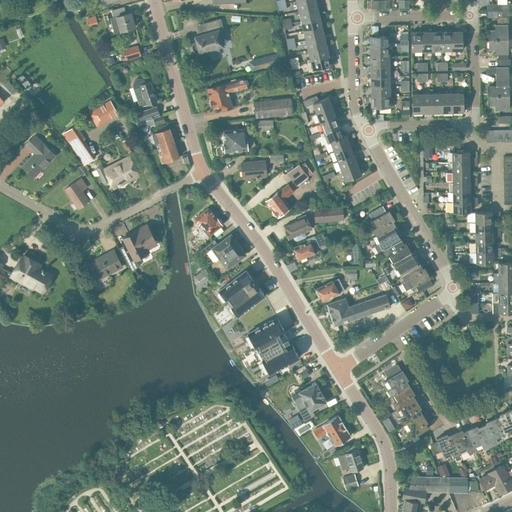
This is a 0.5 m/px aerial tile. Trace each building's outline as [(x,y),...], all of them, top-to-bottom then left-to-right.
[(300,0),(296,1),(293,2),(294,5),(297,4),(298,10),(298,11),(317,6),(315,0),(300,0)] [(495,29),(489,30),(489,32),(489,39),(489,48),(496,48),(496,53),(498,53),(498,60),(498,66),(498,67),(498,72),(498,74),(498,81),(496,81),(497,86),(490,86),(490,95),(509,94),(508,80),(508,74),(508,67),(510,67),(510,66),(510,60),(508,60),(508,53),(507,39),(511,38),(511,29),(508,29),(508,25),(507,25),(507,18),(509,18),(509,15),(509,11),(511,11),(511,10),(511,3),(507,4),(497,4),(497,11),(497,18),(497,25),(495,25),(495,29)] [(298,11),(295,12),(296,15),(299,14),(301,21),(319,16),(317,6),(298,11)] [(113,17),(110,18),(114,33),(120,31),(121,31),(134,27),(130,12),(125,14),(123,7),(111,11),(113,17)] [(96,16),(86,18),(89,26),(98,24),(96,16)] [(301,21),(298,21),(299,24),(301,24),(303,30),(307,29),(322,25),(319,16),(301,21)] [(225,34),(225,32),(221,18),(201,24),(204,34),(195,37),(196,41),(194,42),(192,46),(193,51),(197,53),(209,50),(210,54),(220,51),(219,47),(223,45),(220,35),(225,34)] [(303,30),(300,31),(300,32),(301,34),(304,33),(305,40),(324,35),(323,32),(322,25),(307,29),(303,30)] [(441,32),(442,51),(442,52),(445,52),(445,51),(452,51),(451,31),(441,32)] [(451,31),(452,51),(452,55),(455,55),(455,51),(462,50),(462,31),(451,31)] [(411,32),(412,51),(412,53),(415,53),(415,51),(422,51),(421,32),(411,32)] [(421,32),(422,51),(422,53),(425,53),(425,51),(432,51),(431,32),(421,32)] [(432,51),(432,52),(435,52),(435,51),(442,51),(441,32),(431,32),(432,51)] [(305,40),(302,41),(303,44),(306,43),(308,50),(326,45),(324,35),(305,40)] [(370,37),(370,47),(389,46),(394,46),(394,42),(389,42),(389,36),(370,37)] [(138,45),(122,49),(125,60),(141,56),(138,45)] [(308,50),(305,50),(306,53),(308,53),(310,59),(329,55),(326,45),(308,50)] [(389,46),(370,47),(370,56),(389,56),(391,56),(391,53),(389,53),(389,46)] [(278,53),(255,59),(258,69),(281,63),(278,53)] [(310,59),(307,60),(308,63),(311,63),(312,69),(331,65),(329,55),(310,59)] [(113,56),(107,58),(108,65),(115,63),(113,56)] [(389,56),(370,56),(370,57),(370,58),(370,66),(390,66),(391,66),(391,63),(390,63),(389,57),(389,56)] [(370,66),(371,76),(390,76),(392,76),(392,73),(390,73),(390,66),(370,66)] [(390,76),(371,76),(371,86),(390,86),(392,86),(392,83),(390,83),(390,77),(390,76)] [(139,107),(146,105),(157,102),(150,81),(146,83),(145,80),(141,78),(137,78),(134,80),(133,84),(133,87),(139,107)] [(228,92),(247,87),(244,78),(207,88),(211,100),(210,102),(211,106),(212,107),(213,108),(221,106),(222,110),(232,107),(228,92)] [(8,81),(4,85),(12,94),(16,90),(8,81)] [(390,86),(371,86),(371,87),(371,96),(390,96),(392,96),(392,93),(390,93),(390,87),(390,86)] [(453,93),(453,112),(463,112),(463,93),(462,93),(462,90),(459,90),(459,93),(453,93)] [(412,94),(413,113),(423,113),(422,91),(420,91),(420,94),(412,94)] [(422,91),(423,113),(433,113),(433,94),(432,94),(432,91),(429,91),(429,94),(422,94),(422,91)] [(433,94),(433,113),(443,112),(443,93),(443,91),(439,91),(439,94),(433,94)] [(443,93),(443,112),(453,112),(453,93),(453,91),(449,91),(449,93),(443,93)] [(509,94),(490,95),(490,104),(497,104),(497,109),(509,109),(509,95),(509,94)] [(316,113),(332,107),(335,106),(333,102),(330,103),(328,97),(318,101),(316,96),(303,101),(305,106),(313,104),(316,113)] [(390,96),(371,96),(371,97),(371,107),(379,107),(390,107),(393,107),(393,103),(390,103),(390,98),(390,97),(390,96)] [(256,118),(291,114),(290,98),(254,102),(256,118)] [(110,99),(88,113),(97,127),(118,114),(110,99)] [(409,101),(401,101),(401,106),(403,106),(403,110),(409,109),(409,106),(409,101)] [(137,113),(140,121),(159,114),(157,106),(137,113)] [(316,113),(320,123),(336,117),(338,116),(337,112),(334,113),(332,107),(316,113)] [(403,110),(399,110),(399,119),(410,119),(409,109),(403,110)] [(165,122),(163,115),(153,118),(145,120),(147,126),(154,124),(155,125),(165,122)] [(320,123),(324,133),(339,127),(342,126),(340,121),(338,122),(336,117),(320,123)] [(145,120),(135,123),(138,129),(147,126),(145,120)] [(253,120),(253,131),(273,130),(273,120),(253,120)] [(20,121),(14,127),(19,132),(25,126),(20,121)] [(330,141),(346,135),(344,131),(341,132),(339,127),(324,133),(327,142),(330,141)] [(63,134),(84,165),(94,159),(73,128),(63,134)] [(152,134),(157,148),(174,142),(169,128),(152,134)] [(225,152),(247,150),(245,129),(223,131),(225,145),(222,146),(223,149),(225,151),(225,152)] [(334,151),(350,145),(352,144),(350,140),(348,141),(346,135),(330,141),(334,151)] [(34,178),(55,156),(35,136),(26,145),(35,154),(23,167),(34,178)] [(162,162),(169,160),(179,156),(174,142),(157,148),(162,162)] [(334,151),(338,161),(353,155),(356,154),(354,149),(351,150),(350,145),(334,151)] [(452,152),(452,162),(469,161),(469,151),(452,152)] [(270,162),(284,162),(283,154),(270,155),(270,162)] [(341,171),(357,165),(360,164),(358,159),(355,160),(353,155),(338,161),(341,171)] [(114,187),(137,175),(129,158),(104,171),(102,167),(100,165),(98,166),(96,167),(96,170),(102,183),(104,184),(107,184),(108,182),(109,180),(109,179),(114,187)] [(242,178),(266,176),(265,161),(241,163),(242,178)] [(452,162),(452,172),(469,172),(469,161),(452,162)] [(82,176),(88,172),(83,164),(77,168),(82,176)] [(299,164),(288,173),(297,185),(308,176),(300,165),(299,164)] [(359,170),(357,165),(341,171),(345,180),(363,173),(362,169),(359,170)] [(446,173),(446,181),(447,181),(452,181),(452,182),(470,181),(469,172),(452,172),(446,173)] [(62,188),(57,196),(69,204),(72,203),(75,208),(88,200),(89,202),(97,198),(92,190),(94,189),(89,181),(69,193),(62,188)] [(452,182),(452,191),(470,191),(470,181),(452,182)] [(265,201),(272,210),(271,212),(274,215),(276,215),(277,217),(290,207),(284,199),(294,191),(288,184),(278,192),(265,201)] [(452,191),(452,202),(470,201),(470,191),(452,191)] [(387,193),(380,197),(384,203),(391,199),(387,193)] [(447,212),(469,212),(470,212),(470,201),(452,202),(447,202),(447,212)] [(372,229),(377,236),(395,225),(393,221),(394,220),(389,210),(386,212),(382,206),(369,214),(372,219),(370,221),(371,222),(375,228),(372,229)] [(316,222),(344,220),(343,207),(315,209),(316,222)] [(222,225),(222,221),(220,218),(216,218),(208,209),(195,219),(204,230),(201,232),(201,235),(203,238),(206,238),(209,236),(222,225)] [(469,212),(469,222),(493,222),(492,212),(475,212),(470,212),(469,212)] [(290,239),(293,237),(294,239),(297,241),(305,237),(306,234),(305,232),(311,229),(306,216),(284,226),(286,230),(285,232),(287,238),(289,238),(290,239)] [(475,222),(476,232),(493,232),(493,222),(469,222),(475,222)] [(121,247),(119,248),(132,273),(139,266),(135,259),(150,251),(148,249),(157,245),(154,240),(147,225),(123,238),(126,244),(121,247)] [(381,242),(378,243),(374,246),(378,253),(382,250),(401,240),(399,235),(400,234),(395,225),(377,236),(381,242)] [(476,232),(476,242),(493,242),(493,232),(476,232)] [(307,242),(294,247),(296,253),(295,254),(297,258),(298,258),(299,260),(300,259),(302,262),(307,260),(306,257),(315,253),(311,243),(316,241),(319,247),(327,244),(325,239),(324,236),(322,233),(314,236),(306,239),(307,241),(307,242)] [(205,246),(199,251),(200,252),(203,256),(208,252),(215,261),(220,258),(237,244),(231,235),(218,245),(213,239),(205,246)] [(366,240),(359,239),(360,248),(368,244),(366,240)] [(392,262),(392,263),(410,252),(411,252),(405,243),(403,244),(401,240),(382,250),(386,257),(389,256),(392,262)] [(476,243),(470,243),(470,251),(476,251),(476,252),(493,252),(493,242),(476,242),(476,243)] [(220,258),(220,259),(227,268),(245,255),(237,244),(220,258)] [(95,281),(122,267),(114,250),(100,257),(101,258),(87,266),(95,281)] [(398,269),(402,275),(420,265),(415,255),(413,256),(411,252),(410,252),(392,263),(393,264),(396,269),(398,269)] [(476,253),(469,253),(469,263),(476,262),(476,263),(479,263),(494,263),(493,252),(476,252),(476,253)] [(43,291),(52,275),(38,267),(40,264),(25,255),(24,257),(22,256),(11,276),(19,280),(20,278),(43,291)] [(511,262),(498,262),(498,272),(511,272),(511,262)] [(402,275),(405,281),(402,283),(406,291),(411,288),(416,286),(419,291),(432,284),(429,278),(430,277),(424,268),(422,269),(420,265),(402,275)] [(266,295),(246,268),(218,289),(238,316),(266,295)] [(357,279),(356,268),(351,268),(347,269),(345,269),(345,273),(345,280),(357,279)] [(205,269),(198,274),(202,278),(208,273),(205,269)] [(511,272),(498,272),(498,282),(511,282),(511,272)] [(141,274),(135,277),(139,285),(145,282),(141,274)] [(323,301),(344,290),(339,279),(333,281),(332,281),(317,289),(317,290),(316,291),(319,296),(320,295),(323,301)] [(511,282),(498,282),(498,292),(511,291),(511,282)] [(511,291),(498,292),(492,292),(492,293),(492,303),(511,302),(511,291)] [(334,325),(385,308),(390,306),(386,294),(348,307),(345,298),(327,304),(334,325)] [(409,298),(402,302),(406,309),(413,305),(409,298)] [(492,313),(499,313),(511,312),(511,302),(492,303),(492,313)] [(295,357),(274,315),(245,331),(266,372),(295,357)] [(388,378),(384,381),(384,382),(388,388),(387,389),(391,396),(393,394),(396,393),(407,386),(409,385),(406,380),(408,379),(402,370),(401,370),(397,364),(393,367),(385,371),(384,372),(388,378)] [(308,369),(306,369),(299,373),(302,379),(310,374),(308,369)] [(292,396),(295,402),(300,400),(300,399),(301,398),(309,411),(326,402),(325,400),(325,398),(324,396),(322,395),(316,383),(298,392),(299,393),(292,396)] [(393,394),(391,396),(395,402),(393,404),(397,410),(407,404),(415,399),(413,395),(414,394),(409,385),(407,386),(396,393),(393,394)] [(407,404),(397,410),(401,417),(400,418),(404,424),(406,423),(422,413),(419,409),(421,408),(415,399),(407,404)] [(381,412),(380,413),(384,418),(385,418),(390,414),(386,409),(381,412)] [(496,418),(495,418),(503,437),(503,438),(504,437),(511,435),(510,433),(511,432),(511,418),(508,410),(499,414),(500,416),(496,418)] [(406,423),(404,424),(408,430),(408,431),(406,432),(408,434),(410,438),(428,427),(426,423),(427,422),(422,413),(406,423)] [(156,423),(157,423),(160,428),(166,424),(160,415),(154,419),(156,423)] [(334,444),(350,435),(338,415),(323,425),(313,431),(318,438),(321,436),(322,438),(324,436),(326,439),(330,436),(334,444)] [(293,416),(288,419),(293,427),(297,424),(293,416)] [(486,424),(482,425),(490,445),(498,442),(497,440),(503,437),(495,418),(486,422),(486,424)] [(391,422),(385,426),(388,432),(389,431),(395,428),(391,422)] [(467,430),(475,450),(476,449),(482,446),(483,448),(490,445),(482,425),(478,427),(477,426),(467,430)] [(452,434),(461,454),(461,453),(467,450),(468,453),(475,450),(467,430),(463,431),(462,430),(452,434)] [(438,441),(441,449),(442,451),(445,458),(446,458),(446,457),(452,455),(453,457),(461,454),(452,434),(448,436),(447,434),(437,438),(438,441)] [(438,441),(429,444),(434,455),(442,451),(441,449),(438,441)] [(344,453),(337,455),(342,470),(350,467),(351,472),(363,468),(357,449),(356,449),(355,445),(354,445),(342,450),(343,451),(344,453)] [(324,459),(336,451),(333,446),(320,454),(324,459)] [(445,463),(436,466),(441,476),(443,476),(448,473),(449,473),(445,463)] [(511,486),(511,482),(502,465),(491,471),(491,472),(480,478),(485,489),(497,483),(502,492),(511,486)] [(354,474),(342,478),(346,489),(358,486),(354,474)] [(418,511),(421,502),(424,503),(426,491),(466,492),(466,478),(463,478),(461,478),(449,477),(444,477),(411,476),(409,488),(404,487),(402,499),(404,499),(401,511),(418,511)]
